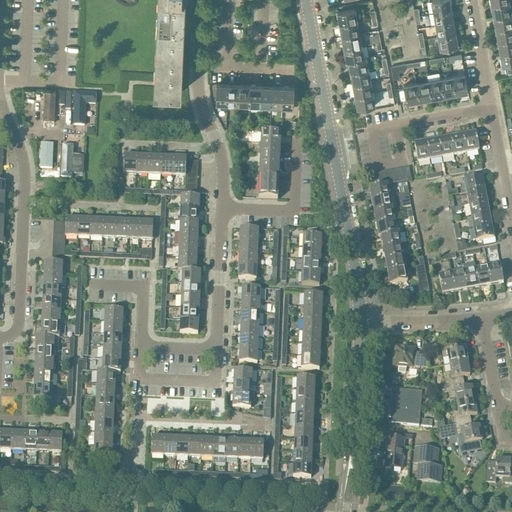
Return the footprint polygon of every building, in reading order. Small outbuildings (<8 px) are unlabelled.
[(159,0),(156,82),(155,98),(178,99),(182,0),(159,0)] [(434,13),(451,10),(449,0),(433,0),(432,0),(434,13)] [(511,14),(510,2),(492,5),(494,17),(511,14)] [(340,24),(357,21),(355,9),(338,12),(340,24)] [(434,13),(436,25),(453,22),(451,10),(434,13)] [(511,25),(511,14),(494,17),(496,29),(511,25)] [(359,33),(357,21),(340,24),(342,36),(359,33)] [(456,34),(453,22),(436,25),(438,37),(456,34)] [(511,38),(511,25),(496,29),(498,41),(511,38)] [(362,45),(359,33),(342,36),(344,48),(362,45)] [(456,34),(438,37),(441,49),(458,46),(456,34)] [(511,50),(511,38),(498,41),(501,53),(511,50)] [(344,48),(346,61),(366,57),(366,56),(364,57),(362,45),(344,48)] [(511,50),(501,53),(503,66),(505,65),(507,73),(511,72),(511,50)] [(368,69),(366,57),(346,61),(349,61),(351,72),(368,69)] [(371,81),(368,69),(351,72),(353,84),(371,81)] [(465,74),(452,76),(455,94),(468,92),(465,74)] [(452,76),(440,79),(443,96),(455,94),(452,76)] [(440,79),(428,81),(431,98),(443,96),(440,79)] [(373,93),(371,81),(353,84),(355,96),(373,93)] [(419,100),(431,98),(428,81),(416,83),(419,100)] [(227,105),(228,84),(217,83),(216,102),(216,105),(227,105)] [(419,100),(416,83),(404,85),(407,103),(419,100)] [(239,84),(228,84),(227,105),(238,106),(238,103),(239,84)] [(250,85),(239,84),(238,103),(249,104),(250,85)] [(261,85),(250,85),(249,104),(260,104),(261,85)] [(272,86),(261,85),(260,104),(271,104),(272,86)] [(283,86),(272,86),(271,104),(282,105),(283,86)] [(283,86),(282,105),(293,105),(294,86),(283,86)] [(54,123),(55,95),(55,93),(45,92),(44,94),(43,122),(43,123),(54,123)] [(373,93),(355,96),(357,109),(375,105),(373,93)] [(96,94),(95,94),(76,94),(74,125),(84,126),(85,106),(85,104),(95,104),(96,94)] [(280,145),(280,134),(262,133),(252,133),(252,144),(261,144),(261,145),(280,145)] [(466,153),(479,151),(476,134),(463,136),(466,153)] [(454,156),(466,153),(463,136),(451,138),(454,156)] [(442,158),(454,156),(451,138),(439,140),(442,158)] [(430,160),(442,158),(439,140),(427,142),(430,160)] [(42,142),(40,169),(52,169),(53,143),(42,142)] [(430,160),(427,142),(415,145),(418,162),(430,160)] [(261,145),(261,156),(279,156),(280,145),(261,145)] [(62,147),(61,177),(69,177),(71,178),(72,174),(83,174),(84,156),(73,156),(73,147),(62,146),(62,147)] [(136,156),(124,156),(123,174),(136,175),(136,156)] [(136,175),(148,175),(149,157),(136,156),(136,175)] [(261,156),(260,167),(279,168),(279,156),(261,156)] [(148,175),(161,176),(161,158),(149,157),(148,175)] [(161,176),(173,176),(174,158),(161,158),(161,176)] [(173,176),(186,177),(186,173),(186,168),(186,162),(187,159),(174,158),(173,176)] [(260,167),(260,178),(278,179),(279,168),(260,167)] [(409,168),(403,169),(405,182),(411,181),(409,168)] [(400,183),(405,182),(403,169),(397,170),(400,183)] [(394,184),(400,183),(397,170),(391,171),(394,184)] [(388,185),(394,184),(391,171),(385,172),(388,185)] [(382,186),(387,185),(388,185),(385,172),(379,173),(382,186)] [(373,174),(376,187),(382,186),(379,173),(373,174)] [(260,178),(259,189),(278,189),(278,179),(260,178)] [(467,194),(484,190),(482,178),(465,181),(467,194)] [(372,201),(374,200),(389,198),(387,185),(382,186),(376,187),(369,188),(372,201)] [(259,200),(277,201),(278,189),(259,189),(259,200)] [(487,202),(486,200),(484,190),(467,194),(469,205),(487,202)] [(181,196),(180,209),(199,210),(199,197),(197,197),(185,197),(181,196)] [(392,210),(390,200),(389,198),(374,200),(372,201),(374,213),(392,210)] [(489,214),(487,202),(469,205),(471,217),(489,214)] [(180,209),(180,221),(198,222),(199,210),(180,209)] [(394,222),(392,210),(374,213),(376,225),(394,222)] [(471,217),(473,229),(491,226),(489,214),(471,217)] [(66,218),(65,222),(65,228),(65,234),(65,237),(77,237),(78,219),(66,218)] [(77,237),(90,238),(91,219),(78,219),(77,237)] [(90,238),(102,238),(103,220),(91,219),(90,238)] [(102,238),(115,239),(115,221),(103,220),(102,238)] [(115,239),(127,239),(128,221),(115,221),(115,239)] [(127,239),(139,240),(140,222),(128,221),(127,239)] [(180,221),(179,234),(198,234),(198,222),(180,221)] [(139,240),(152,241),(153,222),(140,222),(139,240)] [(376,225),(378,237),(398,233),(398,232),(396,233),(394,222),(376,225)] [(491,226),(473,229),(476,242),(493,239),(491,226)] [(259,230),(244,229),(240,229),(240,241),(258,242),(259,230)] [(174,233),(174,246),(179,246),(197,247),(198,234),(179,234),(174,233)] [(401,245),(398,233),(378,237),(379,237),(381,237),(383,249),(401,245)] [(321,236),(303,235),(303,248),(321,249),(321,236)] [(257,255),(258,242),(240,241),(239,254),(257,255)] [(403,257),(401,245),(383,249),(385,261),(403,257)] [(179,246),(178,258),(197,259),(197,247),(179,246)] [(320,261),(321,249),(303,248),(302,261),(320,261)] [(257,267),(257,255),(239,254),(239,266),(257,267)] [(385,261),(388,273),(405,269),(403,257),(385,261)] [(178,258),(178,271),(200,272),(200,271),(196,271),(197,259),(178,258)] [(320,274),(320,261),(302,261),(302,273),(320,274)] [(62,275),(63,263),(52,262),(44,262),(44,275),(62,275)] [(475,264),(462,266),(463,272),(467,290),(479,287),(476,270),(475,264)] [(490,285),(503,283),(500,265),(487,268),(490,285)] [(257,267),(239,266),(238,279),(256,280),(257,267)] [(479,287),(490,285),(487,268),(476,270),(479,287)] [(405,269),(388,273),(390,285),(408,282),(405,269)] [(200,284),(200,272),(178,271),(182,271),(182,284),(200,284)] [(454,292),(467,290),(463,272),(451,274),(454,292)] [(319,286),(320,274),(302,273),(301,285),(319,286)] [(454,292),(451,274),(439,277),(442,294),(454,292)] [(61,288),(62,275),(44,275),(43,287),(61,288)] [(420,285),(414,290),(414,291),(415,294),(429,291),(428,289),(427,283),(420,284),(420,285)] [(182,284),(181,296),(199,297),(200,284),(182,284)] [(61,300),(61,288),(43,287),(43,299),(61,300)] [(242,288),(242,301),(260,302),(260,289),(242,288)] [(304,294),(304,307),(322,308),(322,295),(304,294)] [(199,309),(199,297),(181,296),(180,308),(199,309)] [(60,313),(61,300),(43,299),(42,312),(60,313)] [(242,301),(241,313),(259,314),(260,302),(242,301)] [(304,307),(303,319),(321,320),(322,308),(304,307)] [(180,308),(180,321),(198,322),(199,309),(180,308)] [(105,310),(104,322),(123,323),(123,311),(105,310)] [(60,325),(60,313),(42,312),(42,324),(60,325)] [(241,313),(241,326),(259,327),(259,314),(241,313)] [(303,319),(303,332),(321,333),(321,320),(303,319)] [(180,321),(179,334),(198,334),(198,322),(180,321)] [(104,322),(103,335),(122,336),(123,323),(104,322)] [(59,337),(60,325),(42,324),(41,336),(36,336),(59,337)] [(241,326),(240,338),(258,339),(259,327),(241,326)] [(303,332),(302,344),(320,345),(321,333),(303,332)] [(103,335),(103,347),(121,348),(122,336),(103,335)] [(36,336),(36,349),(54,350),(54,338),(59,338),(59,337),(36,336)] [(258,351),(258,339),(240,338),(239,350),(258,351)] [(302,344),(301,358),(320,359),(320,345),(302,344)] [(456,344),(441,347),(440,347),(442,359),(448,358),(449,366),(467,362),(465,349),(457,350),(456,344)] [(427,369),(426,361),(424,354),(415,353),(416,347),(394,345),(392,367),(398,367),(398,372),(399,373),(404,373),(406,373),(406,368),(414,369),(414,368),(427,369)] [(103,347),(102,359),(121,360),(121,348),(103,347)] [(36,349),(35,362),(53,362),(54,350),(36,349)] [(258,351),(239,350),(239,363),(257,364),(258,351)] [(319,370),(320,359),(301,358),(301,369),(319,370)] [(120,373),(121,360),(102,359),(102,372),(97,371),(97,372),(120,373)] [(52,375),(53,362),(35,362),(34,374),(52,375)] [(448,386),(464,383),(463,377),(470,376),(467,362),(449,366),(451,373),(445,374),(448,386)] [(252,384),(252,371),(234,370),(234,383),(252,384)] [(97,372),(96,384),(115,385),(115,373),(120,373),(97,372)] [(52,387),(52,375),(34,374),(34,386),(52,387)] [(315,391),(315,379),(297,378),(297,390),(315,391)] [(251,396),(252,384),(234,383),(233,395),(251,396)] [(464,383),(448,386),(450,398),(455,398),(456,405),(474,402),(472,388),(465,389),(464,383)] [(96,384),(96,397),(114,397),(115,385),(96,384)] [(33,399),(51,400),(52,387),(34,386),(33,399)] [(314,404),(315,391),(297,390),(296,403),(314,404)] [(388,424),(419,426),(422,392),(391,390),(389,413),(388,413),(388,416),(389,416),(388,424)] [(233,408),(239,408),(251,409),(251,396),(233,395),(233,408)] [(96,397),(95,409),(114,410),(114,397),(96,397)] [(455,426),(471,423),(470,417),(477,416),(474,402),(456,405),(458,413),(453,413),(455,426)] [(314,416),(314,404),(296,403),(295,415),(314,416)] [(95,409),(95,422),(113,422),(114,410),(95,409)] [(313,428),(314,416),(295,415),(295,427),(313,428)] [(95,422),(94,434),(112,435),(113,422),(95,422)] [(471,423),(455,426),(457,437),(457,438),(459,445),(460,454),(481,451),(479,442),(482,442),(479,427),(472,429),(471,423)] [(439,429),(438,429),(441,441),(457,437),(455,426),(445,428),(443,428),(439,429)] [(312,441),(313,428),(295,427),(294,440),(312,441)] [(12,433),(0,432),(0,450),(11,451),(12,433)] [(25,433),(12,433),(11,451),(24,452),(25,433)] [(37,434),(25,433),(24,452),(36,452),(37,434)] [(49,434),(37,434),(36,452),(49,453),(49,434)] [(62,435),(49,434),(49,453),(61,453),(62,435)] [(94,434),(94,446),(112,447),(112,435),(94,434)] [(151,437),(151,455),(163,456),(164,438),(151,437)] [(177,438),(164,438),(163,456),(176,456),(177,438)] [(189,439),(177,438),(176,456),(188,457),(189,439)] [(384,468),(402,469),(405,440),(387,438),(384,468)] [(202,439),(189,439),(188,457),(201,457),(202,439)] [(214,440),(202,439),(201,457),(213,458),(214,440)] [(226,440),(214,440),(213,458),(225,458),(226,440)] [(225,458),(238,459),(239,441),(226,440),(225,458)] [(312,453),(312,441),(294,440),(294,452),(312,453)] [(251,441),(239,441),(238,459),(250,459),(251,441)] [(264,442),(251,441),(250,459),(263,460),(264,442)] [(112,447),(94,446),(93,459),(111,460),(112,447)] [(417,482),(440,484),(441,468),(436,468),(438,451),(415,449),(414,464),(419,465),(417,482)] [(311,466),(312,453),(294,452),(293,465),(311,466)] [(511,484),(511,468),(509,468),(509,461),(495,460),(495,463),(486,462),(485,483),(495,484),(495,478),(503,479),(502,484),(511,484)] [(293,477),(311,478),(311,466),(293,465),(293,477)]
